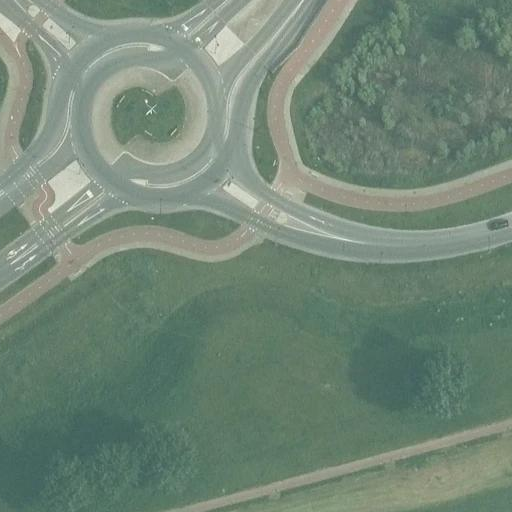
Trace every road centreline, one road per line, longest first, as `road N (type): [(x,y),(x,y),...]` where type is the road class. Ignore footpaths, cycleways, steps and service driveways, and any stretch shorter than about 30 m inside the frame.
road 1 (secondary): [(190,195),(275,234),(335,249),(399,247)]
road 2 (secondary): [(399,247),(290,210),(226,166)]
road 3 (secondary): [(226,166),(238,140),(242,93),(306,0)]
road 4 (tertiary): [(9,266),(132,196)]
road 5 (tertiary): [(9,266),(107,182)]
road 6 (secondary): [(107,182),(124,172),(177,173),(215,137)]
road 7 (secondary): [(217,92),(299,0)]
road 8 (secondary): [(187,52),(169,66),(126,60),(84,93)]
